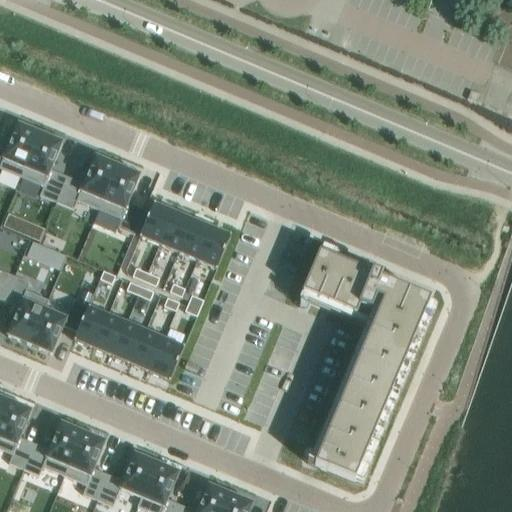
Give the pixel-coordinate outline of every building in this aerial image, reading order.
[(388,74),(395,54),(365,45),(359,65),(388,74)] [(0,150),(0,170),(21,180),(39,135),(17,126),(6,153),(0,150)] [(39,135),(21,180),(43,189),(39,197),(56,204),(67,179),(50,172),(62,144),(39,135)] [(67,179),(56,204),(73,211),(76,203),(98,212),(117,167),(95,158),(83,186),(67,179)] [(117,167),(98,212),(120,221),(117,230),(133,237),(144,211),(128,204),(139,177),(117,167)] [(153,206),(139,239),(158,247),(172,214),(153,206)] [(172,214),(158,247),(177,255),(192,222),(172,214)] [(192,222),(177,255),(197,264),(211,230),(192,222)] [(211,230),(197,264),(216,272),(230,238),(211,230)] [(318,255),(302,295),(355,317),(359,309),(370,313),(375,302),(382,305),(314,467),(354,484),(430,303),(379,282),(381,279),(371,274),(370,277),(318,255)] [(135,271),(132,279),(143,284),(147,276),(135,271)] [(0,302),(3,304),(14,278),(0,272),(0,302)] [(103,273),(99,282),(111,287),(115,278),(103,273)] [(147,276),(143,284),(155,289),(158,281),(147,276)] [(14,278),(3,304),(18,310),(6,338),(29,347),(44,311),(48,303),(36,297),(25,293),(29,285),(14,278)] [(129,285),(126,293),(138,298),(141,289),(129,285)] [(173,286),(169,295),(181,300),(184,291),(173,286)] [(141,289),(138,298),(149,303),(153,294),(141,289)] [(191,298),(188,306),(199,311),(203,303),(191,298)] [(167,300),(163,309),(175,313),(179,305),(167,300)] [(44,311),(29,347),(51,356),(62,328),(77,335),(81,326),(88,309),(73,303),(66,320),(57,316),(44,311)] [(188,306),(184,314),(196,319),(199,311),(188,306)] [(81,326),(74,343),(93,351),(107,317),(88,309),(81,326)] [(107,317),(93,351),(112,359),(126,325),(107,317)] [(126,325),(112,359),(130,367),(145,333),(126,325)] [(145,333),(130,367),(149,375),(163,341),(145,333)] [(163,341),(149,375),(169,383),(183,349),(163,341)] [(0,422),(8,403),(0,399),(0,422)] [(8,403),(0,422),(0,451),(12,457),(8,465),(23,472),(34,446),(19,440),(31,412),(8,403)] [(34,446),(23,472),(38,478),(42,469),(64,479),(82,434),(60,425),(48,452),(34,446)] [(82,434),(64,479),(86,488),(82,496),(97,503),(108,477),(93,471),(105,443),(82,434)] [(108,477),(97,503),(112,509),(119,491),(140,500),(141,501),(156,465),(134,455),(122,483),(108,477)] [(140,500),(137,509),(143,511),(179,511),(181,508),(167,502),(178,474),(156,465),(141,501),(140,500)] [(190,511),(181,508),(179,511),(223,511),(230,496),(207,486),(196,511),(190,511)] [(230,496),(223,511),(249,511),(252,505),(230,496)]
